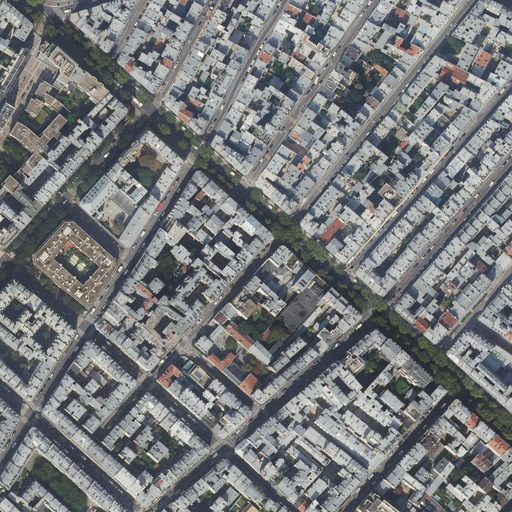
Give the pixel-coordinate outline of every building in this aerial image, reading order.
[(8,3),(5,0),(2,0),(0,3),(0,19),(2,20),(11,5),(8,3)] [(117,0),(116,0),(110,2),(105,12),(109,15),(110,12),(116,15),(123,9),(122,8),(122,7),(122,6),(123,6),(123,5),(124,5),(122,0),(117,0)] [(122,0),(124,5),(125,6),(127,5),(128,5),(128,6),(128,7),(128,8),(128,9),(133,12),(135,8),(139,0),(122,0)] [(154,0),(153,2),(165,8),(166,9),(167,7),(164,5),(167,0),(169,0),(171,1),(170,2),(175,5),(171,12),(174,14),(178,6),(180,3),(175,0),(154,0)] [(223,0),(222,2),(218,9),(226,13),(233,0),(232,0),(223,0)] [(254,13),(259,2),(254,0),(251,0),(248,5),(250,7),(249,9),(247,8),(246,10),(266,21),(270,15),(273,9),(263,4),(257,15),(254,13)] [(254,0),(259,2),(263,4),(273,9),(276,2),(277,0),(264,0),(264,1),(261,0),(254,0)] [(307,2),(308,1),(305,0),(292,0),(290,4),(303,11),(304,8),(303,8),(304,6),(303,5),(305,1),(307,2)] [(305,0),(308,1),(308,2),(309,0),(317,0),(315,5),(322,9),(325,4),(326,3),(327,0),(305,0)] [(338,5),(333,2),(327,0),(326,3),(328,4),(327,7),(326,7),(324,11),(325,11),(322,17),(319,15),(318,18),(328,24),(338,5)] [(361,9),(363,6),(350,0),(347,7),(344,6),(343,8),(345,9),(357,15),(361,9)] [(393,5),(390,3),(383,0),(382,0),(380,4),(376,10),(387,16),(401,23),(406,26),(407,24),(412,15),(412,14),(406,11),(396,6),(393,5)] [(420,0),(422,0),(421,0),(411,0),(406,11),(412,14),(413,12),(415,13),(419,6),(416,5),(419,0),(420,0)] [(428,0),(421,0),(422,0),(421,2),(424,3),(423,5),(424,6),(449,19),(454,14),(458,8),(449,4),(441,0),(440,0),(440,1),(443,3),(440,8),(428,2),(428,0)] [(451,0),(449,4),(458,8),(463,2),(464,0),(451,0)] [(488,9),(492,0),(480,0),(477,5),(469,14),(482,21),(484,16),(482,15),(485,8),(488,9)] [(498,2),(494,0),(492,0),(488,9),(487,10),(499,16),(504,5),(498,2)] [(151,5),(149,8),(161,15),(164,16),(164,15),(163,12),(161,11),(162,9),(164,10),(165,8),(153,2),(151,5)] [(203,12),(205,7),(196,2),(194,5),(193,4),(190,8),(192,9),(201,14),(203,12)] [(186,6),(180,3),(178,6),(180,8),(176,15),(180,17),(186,6)] [(247,8),(242,5),(241,4),(238,9),(234,7),(232,11),(236,13),(233,17),(234,18),(239,21),(241,18),(243,15),(240,14),(241,12),(244,13),(246,10),(247,8)] [(302,13),(303,11),(290,4),(287,9),(285,12),(298,19),(301,14),(302,15),(302,13)] [(18,27),(24,17),(11,5),(2,20),(0,23),(0,49),(3,52),(7,46),(13,35),(17,28),(18,27)] [(95,7),(88,9),(90,16),(91,18),(93,20),(95,22),(98,24),(105,12),(102,5),(95,7)] [(511,8),(509,7),(504,5),(499,16),(497,20),(494,27),(499,29),(501,24),(506,26),(511,14),(511,8)] [(419,6),(415,13),(414,15),(418,18),(419,18),(423,12),(433,17),(430,21),(428,20),(427,22),(441,29),(445,24),(449,19),(424,6),(423,8),(419,6)] [(128,9),(126,8),(125,7),(125,8),(123,9),(116,15),(114,17),(126,24),(129,18),(133,12),(128,9)] [(158,21),(161,15),(149,8),(147,12),(145,16),(158,23),(161,25),(166,27),(170,20),(165,17),(164,19),(163,19),(162,21),(161,23),(158,21)] [(90,16),(88,9),(84,11),(72,14),(71,21),(81,29),(88,21),(87,17),(90,16)] [(198,20),(201,14),(192,9),(186,20),(187,21),(195,25),(198,20)] [(229,15),(226,13),(218,9),(215,14),(212,20),(218,23),(221,25),(223,26),(224,23),(225,23),(228,18),(227,18),(229,15)] [(348,28),(357,15),(345,9),(341,18),(339,17),(334,27),(345,32),(348,28)] [(266,21),(246,10),(244,13),(243,15),(241,18),(244,19),(245,16),(248,16),(255,19),(253,23),(252,23),(253,24),(262,29),(263,26),(266,21)] [(382,23),(387,16),(376,10),(371,17),(368,21),(381,28),(386,30),(395,35),(396,35),(397,32),(402,35),(405,28),(406,26),(401,23),(398,30),(386,24),(385,25),(382,23)] [(171,19),(174,14),(171,12),(169,11),(165,17),(170,20),(171,19)] [(108,27),(114,17),(109,15),(105,12),(98,24),(90,37),(91,39),(94,40),(97,44),(105,31),(108,27)] [(295,25),(298,19),(285,12),(283,16),(281,20),(297,28),(298,26),(295,25)] [(316,20),(317,18),(307,13),(303,22),(304,22),(309,25),(313,27),(314,25),(312,24),(313,21),(314,22),(315,21),(313,20),(314,19),(316,20)] [(176,15),(174,14),(171,19),(179,24),(180,26),(177,31),(175,32),(166,27),(163,32),(171,36),(173,38),(175,34),(179,36),(177,39),(185,44),(190,35),(195,25),(187,21),(185,24),(182,22),(183,21),(184,21),(185,20),(180,17),(176,15)] [(486,23),(482,21),(469,14),(467,18),(461,25),(477,33),(480,35),(486,23)] [(485,14),(484,16),(482,21),(486,23),(494,27),(497,20),(485,14)] [(414,15),(412,15),(407,24),(410,25),(409,27),(412,29),(418,18),(414,15)] [(157,26),(158,23),(145,16),(141,22),(138,28),(149,34),(154,36),(154,35),(151,33),(152,32),(149,31),(150,30),(151,31),(152,29),(151,28),(152,26),(154,27),(155,27),(156,27),(156,26),(157,26)] [(29,21),(24,17),(18,27),(20,28),(19,29),(17,28),(13,35),(23,42),(30,30),(33,25),(33,24),(29,21)] [(123,29),(126,24),(114,17),(108,27),(120,34),(123,29)] [(92,21),(93,20),(91,18),(88,21),(81,29),(85,33),(90,37),(98,24),(95,22),(94,25),(93,24),(94,22),(92,21)] [(235,28),(239,21),(234,18),(228,29),(231,30),(233,32),(235,28)] [(246,20),(244,19),(241,18),(239,21),(235,28),(237,30),(240,31),(246,20)] [(318,18),(317,18),(316,20),(314,25),(313,27),(316,28),(317,26),(323,29),(325,25),(327,26),(329,24),(328,24),(318,18)] [(217,26),(218,23),(212,20),(209,25),(206,31),(214,35),(216,36),(219,30),(225,34),(222,40),(227,43),(229,39),(230,37),(233,32),(231,30),(230,33),(225,30),(226,28),(225,27),(223,26),(221,25),(220,27),(217,26)] [(299,29),(297,28),(281,20),(278,25),(275,30),(286,36),(290,39),(292,36),(288,34),(287,32),(286,32),(288,29),(297,34),(293,40),(294,41),(301,45),(302,43),(300,42),(305,32),(299,29)] [(378,32),(381,28),(368,21),(363,29),(356,38),(368,44),(369,45),(373,40),(372,39),(377,31),(378,32)] [(438,33),(441,29),(427,22),(424,21),(418,32),(424,35),(426,34),(428,35),(427,37),(433,40),(438,33)] [(305,32),(309,25),(304,22),(301,27),(300,27),(299,29),(305,32)] [(259,35),(262,29),(253,24),(248,34),(244,32),(243,33),(244,33),(245,34),(256,40),(259,35)] [(163,32),(166,27),(161,25),(154,35),(154,36),(159,39),(163,32)] [(316,28),(313,27),(309,25),(305,32),(308,33),(308,34),(312,37),(313,34),(315,34),(316,34),(316,33),(316,32),(315,31),(316,28)] [(476,35),(477,33),(461,25),(458,28),(453,35),(469,43),(472,45),(475,38),(477,39),(478,36),(476,35)] [(341,38),(345,32),(334,27),(333,26),(328,35),(339,41),(341,38)] [(120,34),(108,27),(105,31),(109,34),(107,38),(115,43),(117,39),(120,34)] [(415,31),(412,29),(409,27),(407,29),(405,28),(402,35),(400,38),(406,41),(411,31),(414,33),(415,31)] [(499,29),(494,27),(488,38),(494,41),(499,29)] [(143,44),(149,34),(138,28),(133,37),(128,45),(137,50),(144,54),(149,57),(151,53),(153,50),(144,46),(142,49),(139,47),(141,43),(143,44)] [(511,35),(508,34),(499,29),(494,41),(506,47),(511,50),(511,35)] [(243,33),(240,31),(237,30),(233,38),(230,37),(229,39),(234,42),(239,45),(250,51),(253,45),(256,40),(245,34),(244,36),(246,38),(244,40),(240,41),(244,33),(243,33)] [(279,50),(286,36),(275,30),(272,37),(268,44),(278,49),(279,50)] [(389,43),(395,35),(386,30),(374,47),(382,52),(384,49),(387,46),(389,43)] [(101,47),(107,38),(109,34),(105,31),(97,44),(101,47)] [(213,37),(214,35),(206,31),(204,34),(201,40),(212,47),(217,39),(213,37)] [(169,39),(171,36),(163,32),(159,39),(165,42),(167,38),(169,39)] [(423,37),(424,35),(418,32),(411,43),(424,50),(427,47),(433,40),(427,37),(425,39),(423,37)] [(310,40),(312,37),(308,34),(303,42),(305,44),(313,49),(318,53),(327,59),(328,57),(331,53),(332,51),(327,48),(324,52),(322,51),(325,46),(320,43),(318,46),(310,40)] [(335,48),(339,41),(328,35),(324,40),(323,39),(320,43),(325,46),(327,48),(332,51),(335,48)] [(400,38),(396,35),(395,35),(389,43),(418,58),(421,54),(424,50),(411,43),(406,41),(400,38)] [(114,45),(115,43),(107,38),(101,47),(105,50),(107,53),(110,52),(114,45)] [(183,46),(185,44),(177,39),(174,38),(171,43),(170,43),(169,45),(180,51),(183,46)] [(222,52),(227,43),(222,40),(219,38),(217,41),(218,42),(221,44),(218,50),(222,52)] [(362,53),(368,44),(356,38),(353,42),(351,45),(362,53)] [(488,53),(494,41),(488,38),(482,50),(484,51),(488,53)] [(165,42),(159,39),(153,50),(155,51),(159,53),(165,42)] [(227,55),(234,42),(229,39),(227,43),(222,52),(227,55)] [(213,47),(212,47),(201,40),(198,45),(196,48),(206,54),(207,54),(210,48),(211,48),(212,48),(213,47)] [(76,64),(76,63),(52,42),(50,44),(50,45),(46,41),(45,42),(43,45),(42,45),(40,45),(40,47),(41,49),(39,51),(41,52),(37,58),(57,71),(49,84),(53,86),(60,91),(77,64),(76,64)] [(506,47),(494,41),(488,53),(493,55),(500,59),(506,47)] [(177,57),(180,51),(169,45),(166,43),(165,45),(168,47),(163,56),(167,58),(174,62),(177,57)] [(418,58),(389,43),(387,46),(390,47),(387,51),(384,49),(382,52),(384,53),(390,56),(393,51),(404,56),(402,59),(399,58),(398,60),(396,59),(395,60),(399,63),(396,67),(405,74),(409,69),(418,58)] [(482,50),(472,45),(469,43),(461,60),(457,67),(468,72),(478,50),(481,51),(482,50)] [(273,56),(278,49),(268,44),(265,48),(264,51),(273,56)] [(308,57),(313,49),(305,44),(301,50),(299,48),(298,50),(307,56),(308,57)] [(126,69),(137,50),(128,45),(127,47),(119,61),(119,62),(119,63),(122,66),(126,69)] [(244,61),(250,51),(239,45),(233,55),(232,54),(230,57),(233,59),(242,64),(244,61)] [(365,55),(362,53),(351,45),(349,49),(345,54),(355,61),(370,71),(373,67),(376,63),(373,61),(365,55)] [(0,68),(4,71),(0,78),(0,98),(4,92),(7,94),(30,56),(27,54),(30,50),(26,47),(24,49),(22,47),(19,53),(7,46),(3,52),(12,57),(6,68),(1,65),(1,64),(0,63),(0,68)] [(384,53),(382,52),(374,47),(371,46),(365,55),(373,61),(376,57),(379,59),(384,53)] [(201,62),(206,54),(196,48),(191,57),(186,66),(183,71),(193,77),(194,77),(203,63),(201,62)] [(287,48),(285,53),(291,56),(293,57),(296,53),(287,48)] [(227,55),(222,52),(218,50),(215,49),(211,56),(217,60),(223,63),(227,55)] [(132,74),(144,54),(137,50),(126,69),(127,71),(132,74)] [(298,50),(296,53),(293,57),(294,58),(302,63),(307,56),(298,50)] [(161,55),(159,53),(155,51),(154,53),(151,53),(149,57),(155,60),(170,69),(172,66),(174,62),(167,58),(164,62),(161,61),(158,59),(161,55)] [(276,58),(273,56),(264,51),(261,56),(260,59),(272,65),(273,66),(274,64),(273,63),(276,58)] [(493,55),(488,53),(484,51),(477,65),(486,69),(493,55)] [(287,64),(291,56),(285,53),(283,52),(279,60),(287,64)] [(438,52),(436,56),(446,61),(448,57),(438,52)] [(324,63),(327,59),(318,53),(313,60),(322,67),(324,63)] [(141,83),(152,64),(155,60),(149,57),(144,54),(132,74),(136,78),(141,83)] [(349,68),(355,61),(345,54),(342,59),(340,62),(348,68),(349,68)] [(215,64),(217,60),(211,56),(209,56),(202,69),(205,71),(200,79),(198,78),(197,79),(200,80),(204,83),(210,73),(208,72),(210,67),(212,63),(215,64)] [(429,64),(422,72),(439,81),(441,82),(450,87),(456,90),(461,93),(471,74),(470,73),(468,72),(457,67),(446,61),(436,56),(429,64)] [(304,65),(302,63),(294,58),(289,65),(299,72),(311,80),(314,76),(316,73),(304,65)] [(309,58),(304,65),(316,73),(317,74),(320,69),(322,67),(313,60),(309,58)] [(240,68),(242,64),(233,59),(232,62),(228,60),(227,62),(227,64),(226,64),(227,65),(228,66),(238,71),(240,68)] [(268,72),(272,65),(260,59),(257,63),(256,65),(268,72)] [(155,60),(152,64),(155,65),(156,64),(160,66),(158,69),(157,69),(155,73),(156,73),(155,76),(164,81),(167,75),(170,69),(155,60)] [(226,64),(223,63),(217,60),(215,64),(214,67),(235,78),(237,75),(238,71),(228,66),(227,68),(226,68),(227,65),(226,64)] [(502,60),(495,74),(507,81),(511,75),(511,65),(508,63),(502,60)] [(347,70),(348,68),(340,62),(337,66),(335,70),(343,75),(344,73),(347,75),(347,76),(346,77),(352,82),(357,74),(351,70),(350,72),(349,72),(347,70)] [(60,91),(55,99),(63,105),(68,97),(85,71),(80,66),(76,63),(76,64),(77,64),(60,91)] [(389,73),(376,63),(373,67),(386,77),(385,78),(384,79),(382,81),(393,89),(395,87),(397,83),(399,81),(389,73)] [(154,67),(155,65),(152,64),(141,83),(145,86),(148,88),(152,81),(153,79),(155,76),(156,73),(155,73),(157,69),(154,67)] [(481,79),(486,69),(477,65),(475,64),(470,73),(471,74),(481,79)] [(268,72),(256,65),(254,69),(251,74),(260,79),(262,77),(265,78),(268,72)] [(389,72),(389,73),(399,81),(403,77),(405,74),(396,67),(395,65),(393,67),(395,68),(391,73),(389,72)] [(210,73),(216,76),(221,79),(230,84),(231,82),(232,83),(233,81),(235,78),(214,67),(213,69),(211,72),(210,73)] [(346,77),(343,75),(335,70),(333,72),(330,76),(347,89),(352,82),(346,77)] [(85,71),(68,97),(78,105),(88,95),(99,83),(92,78),(88,74),(85,71)] [(189,84),(193,77),(183,71),(178,80),(174,87),(183,92),(188,84),(189,84)] [(312,81),(311,80),(299,72),(295,77),(292,75),(291,77),(298,82),(307,88),(309,86),(312,81)] [(438,83),(439,81),(422,72),(420,76),(414,83),(423,90),(432,79),(434,81),(438,83)] [(204,83),(202,87),(208,90),(216,76),(210,73),(204,83)] [(503,86),(507,81),(495,74),(492,73),(488,82),(490,83),(491,84),(500,88),(503,86)] [(255,88),(260,79),(251,74),(246,83),(244,88),(262,98),(265,92),(268,87),(270,84),(264,81),(263,84),(265,85),(264,88),(265,89),(264,92),(258,89),(257,89),(255,88)] [(479,98),(481,99),(480,102),(486,105),(493,97),(500,88),(491,84),(489,87),(487,86),(488,84),(489,85),(490,83),(488,82),(481,79),(471,74),(461,93),(462,93),(470,97),(474,99),(478,101),(479,98)] [(164,81),(155,76),(153,79),(154,79),(153,81),(152,82),(152,81),(148,88),(153,93),(154,94),(157,93),(162,84),(164,81)] [(275,76),(270,84),(272,86),(275,87),(280,80),(280,79),(275,76)] [(328,79),(324,85),(334,92),(337,86),(345,92),(341,97),(347,101),(354,93),(347,89),(330,76),(328,79)] [(217,85),(213,93),(223,98),(227,92),(231,85),(230,84),(221,79),(219,81),(218,81),(216,84),(217,85)] [(63,105),(55,99),(47,94),(53,86),(49,84),(42,80),(41,83),(34,93),(37,95),(35,98),(32,97),(24,109),(30,113),(31,111),(36,115),(44,102),(50,105),(57,112),(63,106),(63,105)] [(202,87),(204,83),(200,80),(198,83),(201,85),(200,87),(196,85),(195,87),(194,87),(190,96),(196,99),(198,95),(200,91),(202,87)] [(285,83),(280,80),(275,87),(280,91),(285,83)] [(378,84),(376,87),(388,96),(389,93),(393,89),(382,81),(379,85),(378,84)] [(304,93),(307,88),(298,82),(296,85),(295,84),(292,89),(302,96),(304,93)] [(448,89),(450,87),(441,82),(430,96),(437,101),(443,95),(443,94),(444,94),(445,94),(445,93),(448,94),(446,96),(455,101),(456,98),(459,99),(462,93),(461,93),(456,90),(455,92),(448,89)] [(89,94),(98,102),(99,102),(108,92),(99,83),(88,95),(89,94)] [(408,108),(423,90),(414,83),(409,89),(403,96),(399,101),(408,108)] [(331,97),(334,92),(324,85),(321,89),(318,93),(328,99),(332,102),(334,99),(331,97)] [(280,91),(275,87),(272,86),(270,89),(268,87),(265,92),(268,93),(264,99),(267,100),(269,102),(275,94),(284,100),(285,99),(287,100),(283,106),(281,105),(280,107),(278,106),(277,108),(288,115),(292,109),(297,103),(287,96),(283,93),(281,91),(280,91)] [(190,96),(183,92),(174,87),(173,90),(170,94),(178,99),(182,101),(186,103),(190,96)] [(205,94),(208,90),(202,87),(200,91),(202,92),(200,96),(198,95),(196,99),(201,102),(204,97),(207,99),(208,96),(205,94)] [(384,100),(388,96),(376,87),(370,94),(373,96),(382,103),(384,100)] [(264,99),(262,98),(244,88),(240,94),(236,101),(247,107),(254,97),(255,98),(254,101),(257,103),(253,110),(255,111),(259,113),(261,110),(262,108),(264,105),(267,100),(264,99)] [(300,98),(302,96),(292,89),(287,96),(297,103),(300,98)] [(108,92),(99,102),(103,105),(103,106),(112,95),(108,92)] [(220,104),(223,98),(213,93),(209,99),(208,99),(207,101),(208,102),(206,105),(217,111),(220,104)] [(323,107),(328,99),(318,93),(316,97),(313,101),(323,107)] [(467,102),(470,97),(462,93),(459,99),(461,100),(460,103),(461,104),(467,107),(469,103),(467,102)] [(177,101),(178,99),(170,94),(168,98),(166,102),(167,105),(175,113),(179,116),(186,103),(182,101),(181,103),(179,102),(177,102),(177,101)] [(459,103),(455,101),(446,96),(444,95),(445,98),(445,103),(450,105),(448,107),(453,109),(455,111),(459,103)] [(511,95),(505,102),(498,109),(511,116),(511,95)] [(202,102),(201,102),(196,99),(190,96),(186,103),(179,116),(184,121),(189,125),(194,115),(196,113),(196,111),(198,110),(202,102)] [(379,107),(382,103),(373,96),(371,98),(369,97),(367,100),(368,101),(367,103),(376,110),(379,107)] [(433,106),(437,101),(430,96),(416,114),(419,117),(422,119),(433,106)] [(110,110),(112,108),(118,101),(114,97),(107,105),(109,107),(107,109),(109,111),(110,110)] [(128,105),(120,99),(118,101),(126,108),(128,105)] [(480,102),(478,101),(474,99),(472,105),(471,104),(470,105),(471,106),(470,108),(479,113),(482,109),(486,105),(480,102)] [(0,100),(0,203),(2,201),(9,192),(17,183),(43,158),(34,153),(11,175),(14,178),(13,179),(7,173),(1,179),(3,181),(0,183),(0,184),(2,186),(0,188),(0,135),(16,106),(0,100)] [(273,104),(269,102),(267,100),(264,105),(266,106),(263,112),(261,110),(259,113),(258,115),(262,118),(263,119),(267,113),(268,114),(269,114),(271,112),(270,110),(269,110),(273,104)] [(118,101),(112,108),(115,110),(112,113),(110,110),(109,111),(105,116),(115,125),(121,118),(127,112),(126,108),(118,101)] [(243,114),(247,107),(236,101),(234,105),(233,108),(243,114)] [(328,111),(323,107),(313,101),(311,104),(308,108),(318,114),(324,118),(332,124),(337,117),(328,111)] [(397,104),(394,108),(414,123),(419,117),(416,114),(408,108),(399,101),(397,104)] [(448,107),(437,101),(433,106),(435,108),(443,115),(447,110),(449,112),(450,112),(451,112),(453,109),(448,107)] [(92,117),(103,105),(99,102),(98,102),(81,121),(91,130),(96,125),(88,117),(89,115),(92,117)] [(203,103),(202,102),(198,110),(201,111),(202,111),(204,106),(204,107),(205,106),(207,107),(203,114),(201,113),(200,115),(199,116),(200,116),(210,122),(214,116),(217,111),(206,105),(205,104),(203,103)] [(333,103),(328,111),(337,117),(340,114),(337,112),(340,108),(333,103)] [(353,106),(357,109),(369,119),(372,115),(376,110),(367,103),(363,108),(361,107),(360,108),(355,104),(353,106)] [(470,108),(467,107),(461,104),(461,106),(463,107),(462,109),(464,110),(462,114),(473,120),(475,117),(479,113),(470,108)] [(283,123),(288,115),(277,108),(274,105),(273,108),(277,111),(279,109),(280,110),(270,124),(278,129),(283,123)] [(105,116),(109,111),(107,109),(105,107),(97,115),(102,119),(105,116)] [(237,125),(243,114),(233,108),(229,114),(226,120),(237,128),(240,129),(241,127),(239,127),(239,126),(238,125),(237,125)] [(314,120),(318,114),(308,108),(306,111),(303,115),(325,130),(327,131),(332,124),(324,118),(321,123),(316,119),(314,120)] [(391,112),(388,115),(398,124),(402,119),(404,121),(401,125),(410,132),(412,130),(416,125),(414,123),(394,108),(391,112)] [(432,127),(443,115),(435,108),(425,120),(432,127)] [(366,123),(369,119),(357,109),(355,111),(358,114),(354,119),(363,126),(366,123)] [(511,121),(511,120),(511,116),(498,109),(495,114),(490,119),(500,124),(508,128),(509,125),(510,124),(504,121),(505,118),(511,121)] [(343,110),(340,114),(337,117),(341,120),(342,118),(343,116),(347,119),(346,121),(349,123),(348,125),(358,133),(361,128),(363,126),(354,119),(343,110)] [(258,115),(259,113),(255,111),(251,118),(255,120),(258,115)] [(63,135),(58,130),(66,120),(59,113),(38,137),(28,128),(17,121),(9,134),(20,140),(34,153),(43,158),(51,149),(45,143),(53,135),(59,140),(63,135)] [(468,126),(473,120),(462,114),(461,114),(453,123),(462,132),(468,126)] [(198,117),(194,115),(189,125),(192,128),(200,135),(204,134),(207,128),(210,122),(200,116),(199,119),(197,118),(198,117)] [(259,124),(262,118),(258,115),(255,120),(253,123),(272,137),(273,137),(275,135),(278,129),(270,124),(267,122),(266,123),(268,124),(267,126),(267,127),(266,128),(262,125),(259,124)] [(301,119),(297,124),(310,133),(312,131),(308,129),(312,123),(313,124),(312,126),(313,127),(317,130),(316,133),(314,136),(319,139),(325,130),(303,115),(301,119)] [(385,119),(381,124),(390,131),(392,128),(396,131),(397,129),(400,131),(396,136),(403,141),(405,139),(410,133),(398,124),(388,115),(385,119)] [(105,116),(102,119),(96,125),(91,130),(101,140),(102,139),(107,133),(109,131),(115,125),(105,116)] [(253,123),(255,120),(251,118),(249,116),(240,130),(241,130),(245,133),(246,133),(248,131),(253,123)] [(341,120),(337,117),(332,124),(352,140),(354,137),(358,133),(348,125),(346,127),(343,124),(341,126),(338,123),(339,122),(340,122),(341,120)] [(72,132),(71,132),(70,132),(70,131),(69,130),(66,132),(89,153),(96,146),(101,140),(91,130),(81,121),(79,118),(76,121),(80,124),(79,125),(78,124),(72,130),(72,131),(73,131),(72,132)] [(496,132),(500,124),(490,119),(486,124),(484,126),(496,132)] [(236,130),(237,128),(226,120),(222,127),(218,134),(226,139),(227,139),(229,136),(229,135),(231,131),(232,131),(233,129),(235,131),(236,130)] [(432,127),(425,120),(414,132),(424,141),(434,129),(432,127)] [(272,137),(253,123),(248,131),(256,137),(257,138),(259,139),(267,144),(270,139),(272,137)] [(457,138),(462,132),(453,123),(452,123),(442,135),(452,144),(457,138)] [(314,136),(310,133),(297,124),(293,130),(289,136),(310,150),(313,147),(319,139),(314,136)] [(352,140),(332,124),(327,131),(328,133),(337,140),(346,147),(348,145),(349,144),(350,143),(352,140)] [(392,132),(390,131),(381,124),(378,128),(374,133),(382,140),(388,145),(392,139),(389,137),(391,135),(390,134),(392,132)] [(497,133),(496,132),(484,126),(480,130),(476,134),(487,144),(490,140),(489,140),(489,141),(488,140),(487,141),(486,140),(491,135),(494,137),(495,135),(497,133)] [(168,165),(166,167),(176,174),(180,168),(184,162),(183,159),(165,142),(149,128),(145,128),(125,151),(115,162),(121,168),(128,160),(129,161),(128,161),(130,163),(131,163),(131,162),(132,162),(132,161),(133,161),(133,160),(134,159),(133,158),(131,156),(131,155),(131,156),(141,145),(142,145),(142,144),(143,144),(143,145),(145,146),(146,145),(148,146),(149,145),(166,161),(165,163),(168,165)] [(242,134),(236,130),(235,131),(232,136),(229,141),(237,145),(241,139),(245,133),(241,130),(242,134)] [(414,132),(412,130),(410,132),(410,133),(405,139),(411,144),(413,146),(418,141),(423,145),(425,142),(424,141),(414,132)] [(505,133),(502,136),(500,138),(511,147),(511,130),(508,135),(505,133)] [(256,137),(248,131),(246,133),(245,133),(241,139),(250,146),(256,137)] [(72,154),(70,153),(67,156),(78,166),(85,157),(89,153),(66,132),(63,135),(59,140),(55,145),(62,151),(70,142),(77,148),(75,150),(74,149),(72,151),(73,153),(72,154)] [(346,147),(337,140),(328,133),(321,141),(326,145),(327,146),(333,140),(335,142),(335,141),(337,143),(337,144),(335,143),(335,144),(334,143),(333,144),(334,145),(333,146),(334,147),(333,148),(331,147),(330,148),(339,156),(343,151),(346,147)] [(382,140),(374,133),(371,136),(368,140),(377,147),(382,140)] [(224,141),(226,139),(218,134),(215,139),(212,144),(213,146),(217,150),(221,154),(226,145),(229,141),(228,140),(225,144),(225,143),(225,142),(225,141),(224,141)] [(490,147),(487,144),(476,134),(470,141),(465,148),(473,155),(479,160),(487,151),(490,147)] [(446,150),(452,144),(442,135),(431,147),(441,156),(446,150)] [(287,139),(283,145),(304,159),(307,155),(310,150),(289,136),(287,139)] [(253,145),(257,138),(256,137),(250,146),(251,146),(237,168),(241,171),(245,175),(247,174),(250,170),(254,165),(246,160),(246,158),(253,147),(254,145),(253,145)] [(491,140),(490,140),(487,144),(490,147),(495,152),(498,150),(500,152),(498,154),(503,159),(506,156),(511,149),(511,147),(500,138),(496,143),(497,144),(497,145),(496,146),(491,140)] [(241,139),(237,145),(235,147),(228,159),(228,160),(232,163),(234,165),(237,168),(251,146),(250,146),(241,139)] [(268,145),(267,144),(259,139),(258,140),(257,140),(256,142),(257,143),(255,146),(256,147),(263,152),(266,147),(268,145)] [(321,141),(319,139),(313,147),(319,153),(326,145),(321,141)] [(411,144),(405,139),(403,141),(398,146),(401,148),(404,151),(411,144)] [(389,157),(377,147),(368,140),(363,146),(361,148),(370,156),(371,157),(375,152),(377,153),(377,154),(379,156),(379,155),(381,157),(377,161),(382,165),(384,163),(389,157)] [(425,142),(423,145),(424,146),(419,151),(425,156),(428,153),(431,155),(428,159),(434,164),(438,160),(441,156),(431,147),(425,142)] [(53,161),(62,151),(55,145),(51,149),(43,158),(66,179),(69,175),(72,173),(78,166),(67,156),(64,159),(66,160),(62,165),(60,167),(53,161)] [(232,149),(226,145),(221,154),(223,155),(228,159),(235,147),(234,146),(233,147),(232,149)] [(279,150),(277,153),(286,160),(290,154),(293,157),(289,162),(297,167),(301,163),(303,160),(304,159),(283,145),(279,150)] [(401,148),(398,146),(392,154),(394,155),(401,148)] [(254,147),(253,147),(246,158),(246,160),(254,165),(258,159),(263,152),(256,147),(255,148),(254,147)] [(319,153),(313,147),(310,150),(307,155),(312,159),(313,160),(318,154),(320,155),(320,156),(320,158),(322,159),(318,164),(327,171),(329,169),(333,164),(325,157),(319,153)] [(495,152),(490,147),(487,151),(489,152),(481,162),(483,164),(492,172),(497,167),(503,159),(498,154),(495,152)] [(336,160),(339,156),(330,148),(329,148),(327,150),(326,149),(323,152),(326,155),(325,157),(333,164),(336,160)] [(364,163),(370,156),(361,148),(357,153),(355,156),(364,163)] [(466,164),(473,155),(465,148),(461,152),(457,156),(466,164)] [(404,151),(398,159),(407,167),(413,159),(404,151)] [(289,162),(286,160),(277,153),(272,160),(267,168),(279,177),(280,175),(278,174),(286,162),(291,165),(282,179),(287,182),(291,176),(293,174),(297,167),(289,162)] [(312,159),(307,155),(304,159),(303,160),(305,161),(303,164),(301,163),(297,167),(303,171),(303,172),(306,167),(307,168),(310,164),(309,163),(312,159)] [(358,171),(364,163),(355,156),(350,162),(344,169),(352,176),(353,177),(355,174),(358,176),(360,173),(358,171)] [(458,172),(466,164),(457,156),(454,160),(450,165),(458,172)] [(431,168),(434,164),(428,159),(426,157),(420,165),(427,172),(431,168)] [(66,179),(43,158),(17,183),(22,187),(25,190),(44,169),(50,175),(34,194),(29,189),(27,191),(34,198),(42,205),(55,192),(66,179)] [(410,169),(407,167),(398,159),(398,158),(389,168),(402,179),(413,188),(415,185),(421,179),(410,169)] [(376,172),(382,165),(377,161),(376,161),(370,168),(372,169),(376,172)] [(130,176),(121,168),(115,162),(110,168),(103,175),(112,183),(117,177),(125,184),(120,189),(126,195),(127,193),(125,192),(133,184),(134,185),(135,185),(137,182),(131,177),(130,179),(128,177),(130,176)] [(388,167),(384,163),(382,165),(376,172),(380,176),(388,167)] [(320,180),(327,171),(318,164),(317,164),(316,164),(314,167),(315,167),(311,172),(309,170),(306,174),(317,183),(320,180)] [(412,166),(410,169),(421,179),(424,175),(427,172),(420,165),(418,164),(414,168),(412,166)] [(475,167),(474,167),(472,170),(485,181),(488,177),(492,172),(483,164),(480,168),(481,169),(480,171),(475,167)] [(447,168),(444,171),(453,178),(458,172),(450,165),(447,168)] [(463,177),(471,169),(468,166),(460,174),(463,177)] [(168,187),(176,174),(166,167),(154,185),(151,182),(144,189),(158,202),(168,187)] [(298,178),(303,171),(297,167),(293,174),(295,175),(294,177),(291,176),(287,182),(291,186),(296,180),(297,181),(299,179),(298,178)] [(282,179),(279,177),(267,168),(263,174),(256,183),(257,185),(263,191),(271,198),(277,190),(284,195),(285,194),(289,198),(291,197),(287,194),(288,192),(287,191),(286,192),(285,191),(284,192),(277,186),(275,188),(266,179),(268,176),(289,191),(292,187),(291,186),(287,182),(282,179)] [(352,176),(344,169),(342,172),(340,175),(338,177),(346,184),(354,190),(358,193),(364,186),(360,183),(359,181),(354,187),(352,187),(352,186),(347,182),(348,180),(351,183),(354,180),(353,179),(351,177),(352,176)] [(367,182),(376,172),(372,169),(360,183),(364,186),(365,185),(367,182)] [(479,187),(485,181),(472,170),(471,169),(463,177),(467,180),(477,189),(479,187)] [(454,179),(453,178),(444,171),(437,179),(434,183),(444,192),(449,186),(453,189),(455,186),(460,191),(457,194),(455,193),(451,198),(452,199),(462,207),(466,202),(472,195),(464,188),(462,186),(460,184),(457,181),(454,179)] [(192,178),(188,184),(199,194),(201,192),(197,188),(198,186),(202,190),(210,182),(204,177),(199,172),(195,173),(192,178)] [(394,188),(380,176),(376,172),(367,182),(376,190),(379,192),(383,196),(386,198),(395,207),(399,202),(403,197),(394,188)] [(314,187),(317,183),(306,174),(304,177),(304,178),(305,179),(296,190),(306,198),(314,187)] [(120,189),(112,183),(103,175),(79,202),(80,205),(91,215),(107,196),(126,213),(127,213),(133,217),(118,240),(126,247),(130,247),(145,222),(149,216),(139,207),(135,203),(126,195),(120,189)] [(340,191),(346,184),(338,177),(334,182),(332,185),(340,191)] [(408,193),(413,188),(402,179),(394,188),(403,197),(404,198),(408,193)] [(463,181),(460,184),(462,186),(464,184),(466,186),(464,188),(472,195),(474,193),(477,189),(467,180),(465,183),(463,181)] [(511,193),(511,192),(511,188),(504,181),(497,189),(492,195),(503,205),(511,196),(510,194),(511,193)] [(137,182),(135,185),(137,187),(129,195),(127,193),(126,195),(135,203),(145,192),(146,193),(146,194),(146,195),(148,197),(139,207),(149,216),(154,209),(158,202),(144,189),(137,182)] [(216,188),(210,182),(202,190),(201,192),(199,194),(188,206),(198,214),(219,190),(216,188)] [(376,190),(367,182),(365,185),(367,187),(366,188),(366,189),(367,189),(365,191),(364,190),(363,190),(361,192),(361,193),(359,196),(360,197),(358,199),(362,203),(369,208),(375,214),(377,216),(384,221),(389,215),(396,207),(395,207),(386,198),(380,205),(381,205),(377,209),(375,207),(376,205),(370,199),(369,200),(368,198),(370,196),(371,195),(376,190)] [(21,189),(22,187),(17,183),(9,192),(24,206),(21,210),(31,218),(34,214),(42,205),(34,198),(33,200),(30,197),(31,196),(29,195),(28,196),(21,189)] [(444,192),(434,183),(429,188),(424,194),(434,204),(444,192)] [(199,194),(188,184),(183,191),(179,198),(188,206),(199,194)] [(347,197),(340,191),(332,185),(328,189),(326,192),(336,200),(341,194),(342,195),(341,196),(345,199),(345,198),(346,199),(347,197)] [(206,216),(204,218),(208,222),(228,199),(223,194),(219,190),(198,214),(201,216),(203,214),(206,216)] [(281,207),(289,198),(285,194),(284,195),(277,190),(271,198),(276,202),(281,207)] [(295,196),(289,191),(288,192),(287,194),(291,197),(300,204),(302,202),(306,198),(296,190),(294,193),(296,195),(295,196)] [(355,196),(358,193),(354,190),(348,197),(352,200),(355,196)] [(340,203),(336,200),(326,192),(321,198),(316,205),(328,215),(329,214),(326,212),(335,201),(339,204),(340,203)] [(438,207),(434,204),(424,194),(421,198),(414,206),(424,214),(429,208),(433,212),(438,207)] [(496,213),(503,205),(492,195),(485,203),(480,209),(490,217),(492,214),(494,213),(496,213)] [(358,199),(355,196),(352,200),(354,202),(353,204),(350,202),(347,205),(355,212),(362,203),(358,199)] [(300,204),(291,197),(289,198),(281,207),(285,211),(289,214),(290,215),(291,215),(292,214),(296,209),(300,204)] [(348,197),(347,197),(346,199),(341,204),(345,207),(347,205),(350,202),(352,200),(348,197)] [(201,216),(198,214),(188,206),(179,198),(171,210),(167,216),(193,238),(196,234),(194,233),(203,223),(205,225),(208,222),(204,218),(201,216)] [(234,203),(228,199),(208,222),(205,225),(202,228),(206,232),(208,230),(215,236),(219,231),(224,226),(221,224),(225,219),(228,221),(240,209),(234,203)] [(456,214),(462,207),(452,199),(449,202),(449,201),(444,207),(442,210),(452,219),(456,214)] [(17,213),(2,201),(0,203),(0,212),(12,222),(10,224),(19,231),(27,222),(31,218),(21,210),(17,213)] [(345,208),(345,207),(341,204),(330,216),(335,220),(339,215),(338,214),(338,212),(340,212),(341,213),(345,208)] [(313,209),(310,212),(317,218),(320,221),(322,219),(320,217),(323,213),(327,216),(328,215),(316,205),(313,209)] [(355,212),(347,205),(345,207),(345,208),(347,210),(343,215),(341,213),(339,215),(347,223),(352,218),(360,226),(361,225),(362,226),(355,234),(352,233),(351,235),(349,236),(355,241),(356,239),(358,241),(357,243),(361,247),(369,238),(376,230),(371,226),(369,228),(368,227),(369,225),(357,214),(355,212)] [(425,215),(424,214),(414,206),(409,212),(404,217),(414,227),(415,227),(425,215)] [(442,210),(438,207),(433,212),(437,215),(431,221),(442,230),(445,226),(452,219),(442,210)] [(371,219),(375,214),(369,208),(362,216),(358,212),(357,214),(369,225),(371,226),(376,230),(378,227),(384,221),(377,216),(373,220),(371,219)] [(244,213),(240,209),(228,221),(224,226),(219,231),(222,233),(229,239),(249,217),(244,213)] [(498,224),(490,217),(480,209),(474,215),(468,222),(480,232),(487,223),(486,221),(487,220),(489,227),(495,232),(499,228),(500,227),(500,226),(498,224)] [(511,212),(508,209),(501,216),(499,216),(498,215),(492,214),(490,217),(498,224),(500,222),(502,224),(508,217),(511,212)] [(98,212),(93,218),(97,221),(102,215),(101,214),(103,212),(101,210),(99,212),(98,212)] [(316,220),(317,218),(310,212),(305,218),(302,222),(302,226),(306,229),(310,232),(319,222),(317,220),(316,222),(313,220),(314,218),(316,220)] [(347,223),(339,215),(335,220),(328,227),(326,230),(318,240),(331,251),(336,256),(342,249),(345,246),(348,243),(346,241),(343,244),(340,241),(340,240),(340,239),(338,237),(337,239),(336,238),(338,235),(339,236),(340,236),(339,235),(344,229),(351,235),(352,233),(355,230),(347,223)] [(164,220),(158,230),(183,251),(185,252),(194,259),(196,257),(199,253),(203,249),(205,247),(200,243),(198,241),(193,238),(167,216),(164,220)] [(328,227),(335,220),(330,216),(324,224),(326,226),(328,227)] [(12,239),(19,231),(10,224),(2,217),(0,220),(0,246),(1,247),(5,247),(12,239)] [(253,221),(249,217),(229,239),(229,240),(240,249),(244,245),(238,240),(241,236),(239,235),(243,231),(248,235),(244,239),(245,240),(243,242),(245,244),(251,237),(260,227),(253,221)] [(402,241),(414,227),(404,217),(398,224),(391,231),(402,240),(402,241)] [(511,220),(510,219),(502,228),(500,227),(499,228),(508,237),(511,232),(511,220)] [(72,298),(82,306),(92,305),(93,303),(95,300),(96,298),(100,292),(104,285),(110,276),(111,274),(113,272),(113,271),(116,268),(115,257),(107,251),(101,245),(100,244),(93,238),(92,236),(91,236),(90,235),(84,230),(73,220),(63,220),(58,226),(55,229),(52,232),(48,237),(47,237),(44,241),(42,243),(42,244),(40,246),(37,249),(32,255),(32,260),(32,264),(45,275),(50,279),(50,280),(52,281),(54,283),(63,290),(66,292),(68,295),(72,298)] [(323,224),(320,221),(319,222),(310,232),(311,234),(313,235),(319,228),(318,227),(320,225),(322,226),(323,224)] [(436,237),(442,230),(431,221),(427,226),(425,225),(421,230),(422,231),(421,233),(431,242),(436,237)] [(472,240),(480,232),(468,222),(462,229),(457,236),(466,244),(468,241),(470,240),(472,240)] [(324,224),(323,224),(322,226),(319,228),(313,235),(315,238),(318,240),(326,230),(324,228),(326,226),(324,224)] [(264,230),(260,227),(251,237),(252,238),(255,236),(257,237),(254,240),(262,247),(270,239),(269,235),(264,230)] [(508,237),(499,228),(495,232),(498,233),(494,237),(492,235),(489,238),(494,243),(499,247),(508,237)] [(183,251),(158,230),(150,242),(142,255),(156,264),(159,266),(161,264),(159,264),(163,258),(163,256),(161,254),(164,250),(164,249),(164,250),(163,249),(163,250),(161,249),(165,243),(167,244),(166,245),(166,246),(171,250),(169,252),(184,265),(178,273),(176,276),(176,277),(179,279),(190,267),(196,261),(194,259),(185,252),(183,254),(181,253),(183,251)] [(200,230),(196,234),(193,238),(198,241),(200,239),(202,241),(200,243),(205,247),(212,240),(200,230)] [(379,266),(402,240),(391,231),(380,244),(369,257),(378,265),(379,266)] [(425,250),(431,242),(421,233),(420,232),(408,246),(409,247),(419,256),(425,250)] [(229,240),(229,239),(222,233),(219,237),(217,237),(216,238),(216,239),(214,241),(222,248),(229,240)] [(481,248),(489,239),(486,237),(484,235),(478,243),(475,242),(474,241),(468,241),(466,244),(471,248),(474,251),(476,249),(478,251),(481,248)] [(357,243),(355,241),(349,236),(346,241),(348,243),(345,246),(347,247),(344,251),(342,249),(336,256),(344,263),(347,262),(354,255),(361,247),(357,243)] [(466,244),(457,236),(451,243),(445,250),(454,258),(466,244)] [(494,243),(489,238),(489,239),(481,248),(486,252),(494,243)] [(212,239),(212,240),(205,247),(203,249),(212,257),(217,252),(227,260),(226,261),(226,262),(226,263),(227,263),(227,264),(224,267),(235,276),(239,273),(245,266),(238,261),(236,264),(231,260),(234,257),(222,248),(214,241),(212,239)] [(257,253),(262,247),(254,240),(251,243),(250,242),(249,243),(250,244),(247,247),(246,247),(244,245),(240,249),(241,250),(252,258),(257,253)] [(511,241),(503,251),(511,258),(511,241)] [(296,259),(292,255),(288,252),(283,247),(279,247),(256,272),(252,277),(264,288),(272,295),(288,276),(292,272),(300,262),(296,259)] [(408,269),(419,256),(409,247),(387,272),(388,273),(397,281),(408,269)] [(511,258),(503,251),(499,247),(494,251),(501,257),(496,262),(498,263),(504,269),(508,264),(511,260),(511,258)] [(474,251),(471,248),(459,262),(464,267),(465,265),(468,262),(470,261),(474,255),(476,253),(474,251)] [(486,252),(481,248),(478,251),(476,253),(493,268),(498,263),(496,262),(486,252)] [(203,249),(199,253),(204,258),(201,261),(196,257),(194,259),(196,261),(204,268),(216,278),(219,275),(224,279),(221,282),(226,286),(232,280),(235,276),(224,267),(222,270),(221,270),(220,269),(220,270),(219,270),(218,270),(208,262),(212,257),(203,249)] [(249,261),(252,258),(241,250),(234,258),(238,261),(245,266),(249,261)] [(442,272),(454,258),(445,250),(439,256),(433,263),(442,272)] [(142,289),(148,294),(150,292),(152,294),(153,294),(152,294),(153,295),(154,294),(155,296),(164,286),(156,279),(153,279),(147,286),(141,281),(144,276),(145,277),(152,267),(154,269),(164,277),(167,273),(159,266),(156,264),(142,255),(135,265),(127,279),(133,283),(136,285),(142,289)] [(488,268),(474,255),(470,261),(483,273),(487,276),(491,271),(488,268)] [(375,269),(378,265),(369,257),(363,264),(357,271),(357,272),(357,274),(363,280),(369,285),(379,274),(375,271),(376,270),(375,269)] [(204,268),(196,261),(190,267),(194,270),(192,272),(193,273),(189,278),(187,277),(186,279),(186,278),(183,282),(182,283),(183,285),(181,287),(179,287),(178,288),(178,287),(174,291),(175,292),(174,293),(175,294),(171,299),(169,298),(167,300),(164,297),(157,303),(169,312),(172,308),(184,317),(181,320),(190,326),(204,311),(204,310),(204,309),(204,308),(196,301),(191,305),(192,306),(191,308),(191,307),(190,307),(189,307),(189,308),(183,302),(183,301),(183,300),(185,297),(186,298),(187,298),(197,286),(197,285),(196,284),(199,282),(200,282),(201,282),(201,281),(207,287),(207,288),(207,289),(206,291),(205,290),(201,295),(209,302),(210,303),(211,303),(212,302),(226,286),(221,282),(218,280),(215,283),(201,271),(204,268)] [(483,273),(470,261),(468,262),(470,264),(467,267),(465,265),(464,267),(463,268),(465,269),(462,272),(461,270),(459,273),(466,279),(467,280),(473,273),(479,278),(483,273)] [(303,265),(300,262),(292,272),(296,276),(290,283),(289,282),(277,296),(275,294),(290,278),(288,276),(272,295),(279,301),(307,269),(303,265)] [(464,267),(459,262),(448,275),(447,274),(446,275),(452,280),(459,273),(461,270),(463,268),(464,267)] [(446,275),(442,272),(433,263),(426,271),(420,278),(432,287),(436,282),(437,283),(439,280),(436,277),(437,276),(441,279),(441,278),(445,282),(441,287),(444,290),(446,286),(448,285),(452,280),(446,275)] [(498,263),(493,268),(491,271),(487,276),(493,281),(498,275),(504,269),(498,263)] [(279,301),(286,307),(315,276),(311,272),(307,269),(279,301)] [(382,277),(379,274),(369,285),(375,291),(381,296),(382,296),(383,296),(384,296),(385,296),(385,295),(391,289),(397,281),(388,273),(384,276),(382,277)] [(459,288),(466,279),(459,273),(452,280),(448,285),(450,286),(448,288),(446,286),(444,290),(450,295),(458,287),(459,288)] [(493,281),(487,276),(483,273),(479,278),(474,283),(472,282),(471,282),(470,283),(471,283),(482,294),(486,289),(493,281)] [(330,289),(315,276),(286,307),(285,309),(277,318),(278,319),(277,320),(278,322),(280,320),(289,328),(268,352),(274,357),(285,345),(293,336),(318,307),(316,305),(330,289)] [(242,287),(243,288),(251,296),(260,305),(263,301),(257,296),(256,296),(255,297),(253,295),(258,290),(270,301),(269,302),(267,303),(266,302),(265,302),(261,305),(276,319),(277,318),(275,315),(278,312),(278,311),(279,310),(279,311),(283,307),(285,309),(286,307),(279,301),(272,295),(264,288),(252,277),(246,283),(242,287)] [(45,357),(47,358),(54,363),(65,347),(75,331),(74,328),(49,307),(44,303),(33,316),(35,318),(30,323),(25,319),(31,313),(24,308),(13,321),(2,312),(1,310),(14,296),(22,303),(32,292),(22,285),(14,278),(11,278),(0,289),(0,320),(14,332),(18,327),(24,332),(19,337),(23,340),(39,353),(45,357)] [(440,294),(432,287),(420,278),(414,285),(408,292),(417,300),(422,305),(426,309),(436,299),(440,294)] [(133,283),(127,279),(122,287),(117,294),(123,298),(125,295),(127,297),(126,299),(131,303),(133,304),(135,301),(135,299),(130,296),(132,292),(142,301),(137,309),(144,315),(146,317),(148,315),(150,313),(148,311),(153,304),(155,306),(157,303),(156,302),(153,299),(151,301),(149,299),(151,297),(148,294),(142,289),(136,285),(134,287),(131,285),(133,283)] [(471,283),(464,291),(462,289),(460,291),(462,292),(458,298),(456,296),(453,298),(467,310),(474,302),(482,294),(471,283)] [(511,286),(509,283),(504,289),(501,292),(511,301),(511,286)] [(248,301),(251,296),(243,288),(235,297),(228,305),(236,312),(245,321),(256,309),(248,301)] [(330,289),(316,305),(318,307),(293,336),(295,338),(297,339),(305,346),(306,347),(308,345),(309,344),(306,342),(306,340),(305,339),(303,340),(299,336),(322,311),(319,308),(325,302),(332,308),(332,309),(331,308),(330,309),(310,331),(315,335),(314,336),(315,337),(316,336),(328,322),(334,316),(337,318),(338,317),(340,315),(348,305),(340,298),(337,295),(330,289)] [(453,298),(450,295),(444,290),(440,293),(452,304),(453,302),(455,304),(455,305),(453,308),(451,308),(450,307),(447,309),(449,310),(459,320),(463,315),(467,310),(453,298)] [(37,297),(32,292),(22,303),(21,305),(23,307),(25,303),(26,304),(25,306),(26,308),(28,306),(33,310),(31,313),(33,316),(44,303),(37,297)] [(412,306),(417,300),(408,292),(402,299),(396,306),(396,309),(404,316),(413,324),(417,319),(416,318),(419,314),(421,316),(426,310),(426,309),(422,305),(418,310),(416,308),(413,312),(410,308),(411,307),(412,308),(412,307),(412,306)] [(495,299),(488,306),(495,312),(500,317),(504,321),(509,325),(510,326),(511,324),(511,301),(501,292),(495,299)] [(164,293),(156,302),(157,303),(164,297),(165,295),(164,293)] [(117,294),(115,296),(112,302),(126,315),(128,316),(133,322),(136,324),(138,321),(139,321),(140,321),(142,318),(142,317),(144,315),(137,309),(133,304),(131,303),(126,299),(123,298),(117,294)] [(438,301),(436,299),(426,309),(426,310),(432,315),(440,306),(436,303),(438,301)] [(107,310),(105,312),(119,326),(125,331),(133,322),(128,316),(121,323),(119,322),(126,315),(112,302),(109,307),(107,310)] [(169,312),(157,303),(155,306),(157,307),(152,314),(150,312),(150,313),(148,315),(158,322),(164,314),(168,317),(167,318),(173,321),(174,321),(176,323),(177,324),(176,324),(176,325),(175,325),(175,326),(175,327),(173,327),(173,326),(170,323),(165,328),(178,339),(187,330),(190,326),(181,320),(169,312)] [(225,306),(220,312),(227,319),(229,320),(236,312),(228,305),(227,304),(225,306)] [(353,309),(348,305),(340,315),(342,317),(342,320),(340,321),(349,330),(355,325),(360,320),(360,316),(353,309)] [(495,312),(488,306),(479,317),(479,320),(485,324),(492,328),(498,319),(493,316),(493,315),(495,312)] [(443,337),(449,331),(439,321),(432,315),(426,310),(421,316),(417,319),(413,324),(435,344),(438,343),(443,337)] [(454,325),(459,320),(449,310),(446,313),(445,312),(440,317),(441,319),(439,321),(449,331),(454,325)] [(119,326),(105,312),(101,318),(97,325),(97,328),(102,332),(109,338),(115,331),(109,326),(109,325),(106,322),(106,323),(104,322),(106,320),(117,329),(119,326)] [(223,324),(227,319),(220,312),(216,316),(209,323),(216,329),(209,336),(203,330),(200,333),(203,335),(195,344),(195,345),(205,354),(208,351),(206,349),(211,343),(212,343),(224,330),(227,327),(223,324)] [(148,315),(146,317),(148,319),(143,326),(141,324),(139,327),(167,352),(170,348),(178,339),(165,328),(161,334),(163,336),(164,336),(165,338),(164,338),(163,339),(163,340),(160,340),(159,337),(152,330),(158,322),(148,315)] [(349,330),(340,321),(338,319),(337,318),(334,316),(328,322),(342,336),(345,333),(349,330)] [(500,317),(498,319),(492,328),(498,332),(505,337),(511,327),(510,326),(509,325),(507,327),(502,324),(504,321),(500,317)] [(139,327),(136,324),(133,322),(125,331),(127,333),(130,335),(136,340),(139,343),(140,344),(144,341),(143,339),(144,338),(154,349),(153,350),(151,349),(148,352),(158,361),(164,355),(167,352),(139,327)] [(231,322),(227,327),(224,330),(244,347),(243,348),(244,348),(265,366),(266,366),(267,365),(274,357),(268,352),(267,351),(256,341),(254,343),(231,322)] [(327,349),(330,346),(337,340),(342,336),(328,322),(316,336),(327,349)] [(9,331),(0,323),(0,337),(2,339),(9,331)] [(125,331),(119,326),(117,329),(115,331),(109,338),(114,343),(119,347),(130,335),(127,333),(124,336),(123,335),(124,333),(124,332),(125,331)] [(268,328),(256,341),(267,351),(269,348),(262,342),(272,331),(268,328)] [(464,334),(459,339),(468,347),(471,344),(470,342),(472,342),(472,346),(476,348),(477,347),(484,338),(477,333),(471,329),(467,330),(464,334)] [(346,353),(348,355),(362,367),(366,363),(363,361),(363,359),(364,358),(364,356),(363,355),(368,350),(369,351),(371,351),(373,351),(376,347),(378,349),(387,339),(376,330),(372,330),(359,340),(346,353)] [(18,339),(9,331),(2,339),(14,350),(15,348),(23,340),(19,337),(18,339)] [(125,352),(136,340),(130,335),(119,347),(122,350),(125,352)] [(286,346),(295,338),(293,336),(285,345),(286,346)] [(327,349),(316,336),(315,337),(311,342),(313,344),(315,342),(317,344),(312,348),(308,345),(306,347),(309,350),(318,357),(322,353),(327,349)] [(490,342),(484,338),(477,347),(481,351),(483,349),(484,349),(483,349),(483,350),(478,356),(483,361),(496,346),(490,342)] [(287,361),(305,346),(297,339),(280,354),(282,355),(287,361)] [(380,373),(400,351),(394,346),(387,339),(378,349),(369,360),(371,362),(369,364),(380,373)] [(469,349),(468,347),(459,339),(453,346),(447,352),(448,355),(452,359),(458,364),(464,358),(462,356),(464,354),(463,353),(466,350),(469,352),(470,350),(469,349)] [(39,353),(23,340),(15,348),(28,359),(30,359),(32,355),(36,358),(39,353)] [(135,348),(139,343),(136,340),(125,352),(130,357),(136,362),(147,350),(143,347),(139,351),(138,350),(138,349),(138,348),(137,349),(135,348)] [(79,352),(72,363),(81,371),(90,361),(89,360),(90,360),(90,359),(91,359),(92,360),(91,362),(93,363),(94,362),(102,352),(95,346),(90,341),(86,342),(79,352)] [(511,354),(497,345),(496,346),(483,361),(480,364),(479,365),(470,375),(485,388),(498,400),(511,385),(511,383),(511,373),(509,371),(509,372),(502,380),(494,373),(502,365),(505,368),(504,369),(506,370),(507,368),(505,367),(507,365),(508,367),(511,370),(511,368),(511,354)] [(145,371),(149,371),(158,361),(148,352),(147,350),(136,362),(142,368),(145,371)] [(310,363),(318,357),(309,350),(304,354),(302,351),(299,354),(301,356),(299,358),(297,356),(296,356),(296,357),(306,367),(310,363)] [(473,352),(471,350),(470,350),(469,352),(464,358),(458,364),(465,370),(470,375),(479,365),(478,363),(479,362),(480,364),(483,361),(478,356),(477,358),(475,357),(474,358),(475,359),(474,361),(469,356),(473,352)] [(393,376),(408,359),(405,356),(400,351),(380,373),(375,379),(363,393),(367,396),(371,399),(372,400),(375,396),(372,393),(371,393),(370,394),(369,393),(369,392),(370,391),(378,382),(378,380),(379,380),(380,380),(380,381),(379,382),(379,384),(383,387),(393,376)] [(107,357),(102,352),(94,362),(100,367),(99,368),(100,369),(101,368),(105,372),(113,362),(107,357)] [(43,360),(45,357),(39,353),(36,358),(41,361),(37,366),(36,365),(35,367),(36,368),(32,373),(30,372),(29,373),(43,382),(49,372),(54,363),(47,358),(45,361),(43,360)] [(220,362),(212,354),(207,359),(249,398),(256,390),(258,388),(261,385),(249,374),(247,377),(231,362),(235,358),(230,353),(222,362),(220,362)] [(282,355),(269,367),(267,365),(266,366),(270,370),(273,372),(286,384),(291,380),(298,374),(289,363),(287,361),(282,355)] [(343,360),(338,364),(341,368),(345,372),(360,390),(363,393),(375,379),(362,367),(348,355),(343,360)] [(292,361),(289,363),(298,374),(302,371),(306,367),(296,357),(292,360),(293,361),(295,360),(296,361),(293,363),(292,361)] [(414,386),(416,384),(422,390),(423,389),(424,388),(432,379),(417,366),(408,359),(393,376),(396,380),(401,375),(414,386)] [(205,391),(213,381),(208,377),(190,361),(182,369),(181,370),(188,375),(196,383),(198,385),(197,386),(199,389),(201,387),(205,391)] [(345,372),(343,374),(339,370),(341,368),(338,364),(335,361),(324,371),(316,378),(321,384),(322,385),(324,383),(327,387),(325,389),(328,392),(330,395),(340,407),(343,405),(345,407),(345,408),(343,407),(342,408),(343,409),(345,412),(361,395),(358,392),(360,390),(345,372)] [(27,372),(29,369),(30,367),(28,365),(23,372),(23,371),(22,371),(21,371),(20,373),(19,373),(18,375),(3,362),(0,365),(0,377),(3,381),(13,389),(22,379),(27,372)] [(101,377),(92,369),(89,367),(84,373),(104,391),(106,394),(116,383),(125,373),(119,368),(113,362),(105,372),(102,375),(102,376),(103,376),(104,375),(106,373),(111,377),(111,378),(112,379),(112,378),(115,381),(111,385),(101,376),(101,377)] [(81,371),(72,363),(67,371),(65,375),(86,394),(90,397),(95,402),(104,391),(84,373),(81,371)] [(172,375),(176,379),(180,374),(178,372),(172,366),(171,365),(163,373),(156,381),(159,383),(166,390),(172,383),(168,379),(172,375)] [(181,370),(182,369),(181,369),(178,372),(180,374),(185,378),(188,375),(181,370)] [(269,376),(273,372),(270,370),(260,381),(262,383),(264,382),(265,380),(269,376)] [(43,382),(29,373),(28,372),(27,372),(22,379),(13,389),(20,395),(27,401),(30,401),(36,392),(43,382)] [(281,389),(286,384),(273,372),(269,376),(274,380),(269,384),(265,380),(264,382),(275,394),(281,389)] [(130,377),(125,373),(116,383),(117,384),(118,383),(119,384),(109,396),(118,404),(127,394),(135,386),(135,382),(130,377)] [(191,384),(185,378),(180,374),(176,379),(172,383),(166,390),(172,395),(177,399),(191,384)] [(61,381),(57,387),(67,395),(72,390),(80,396),(75,402),(83,410),(88,404),(96,410),(91,416),(100,425),(105,420),(109,414),(95,402),(90,397),(88,399),(86,397),(87,396),(85,396),(86,394),(65,375),(61,381)] [(321,384),(316,378),(309,385),(298,394),(312,406),(315,403),(313,401),(320,395),(330,406),(325,411),(335,419),(336,420),(337,421),(340,418),(337,415),(336,415),(334,413),(341,407),(340,407),(330,395),(328,397),(325,394),(328,392),(325,389),(324,388),(321,390),(318,386),(321,384)] [(214,379),(213,381),(205,391),(204,391),(207,394),(211,389),(212,390),(212,391),(212,392),(213,392),(214,392),(217,395),(215,397),(213,399),(216,402),(227,391),(220,385),(214,379)] [(422,390),(420,392),(431,402),(434,405),(438,401),(445,394),(445,391),(432,379),(424,388),(428,391),(428,390),(432,393),(430,395),(423,389),(422,390)] [(260,393),(256,390),(249,398),(254,402),(258,406),(262,406),(267,401),(275,394),(264,382),(262,383),(261,384),(265,388),(261,391),(262,392),(260,393)] [(198,385),(196,383),(194,386),(202,394),(204,391),(205,391),(201,387),(199,389),(197,386),(198,385)] [(213,399),(207,394),(204,391),(202,394),(201,395),(202,397),(207,401),(207,403),(205,406),(189,392),(194,386),(191,384),(177,399),(195,416),(200,420),(212,406),(210,404),(212,402),(214,404),(216,402),(213,399)] [(409,405),(415,398),(417,396),(420,392),(422,390),(416,384),(414,386),(400,403),(383,387),(375,396),(372,400),(381,408),(385,411),(396,420),(403,412),(409,405)] [(511,385),(498,400),(502,403),(504,406),(511,397),(511,396),(511,394),(511,385)] [(67,395),(57,387),(54,392),(50,398),(59,406),(60,407),(61,406),(59,404),(62,401),(63,401),(64,401),(66,399),(70,403),(63,410),(66,413),(67,414),(69,415),(72,412),(73,414),(71,417),(72,418),(77,422),(86,412),(85,411),(83,410),(75,402),(72,400),(70,398),(67,395)] [(109,396),(106,394),(104,391),(95,402),(109,414),(114,409),(118,404),(109,396)] [(230,393),(227,391),(216,402),(214,404),(212,406),(224,416),(230,409),(238,401),(233,396),(230,393)] [(420,392),(417,396),(423,401),(422,402),(421,402),(420,402),(419,402),(418,403),(418,404),(417,406),(413,403),(416,399),(415,398),(409,405),(420,416),(425,409),(431,402),(420,392)] [(348,427),(347,429),(353,433),(354,431),(360,436),(358,438),(382,457),(392,447),(400,437),(394,433),(401,425),(396,420),(385,411),(383,414),(379,411),(381,408),(372,400),(371,399),(369,402),(364,399),(367,396),(363,393),(361,395),(345,412),(342,416),(340,418),(337,421),(340,423),(342,421),(348,427)] [(145,394),(132,408),(144,419),(145,417),(143,416),(144,414),(145,415),(146,414),(145,413),(148,411),(150,413),(158,403),(153,398),(148,394),(145,394)] [(312,406),(298,394),(290,401),(282,408),(299,424),(301,421),(302,419),(297,414),(306,404),(308,406),(308,407),(306,407),(302,411),(306,414),(312,406)] [(59,406),(50,398),(41,411),(42,415),(48,421),(55,427),(67,414),(66,413),(63,416),(58,411),(56,412),(55,410),(59,406)] [(244,407),(238,401),(230,409),(244,422),(248,418),(251,415),(251,413),(244,407)] [(471,414),(463,408),(456,401),(453,401),(443,411),(438,418),(455,433),(471,414)] [(150,413),(145,417),(144,419),(141,422),(143,424),(146,427),(153,432),(154,431),(156,429),(157,428),(159,425),(170,413),(163,407),(158,403),(150,413)] [(315,403),(312,406),(306,414),(305,416),(314,423),(324,410),(315,403)] [(8,405),(1,412),(0,413),(5,417),(5,418),(5,419),(5,420),(3,419),(2,419),(0,421),(0,430),(8,435),(14,426),(19,418),(19,414),(13,410),(8,405)] [(420,416),(409,405),(403,412),(414,422),(416,419),(420,416)] [(222,418),(224,416),(212,406),(200,420),(202,422),(211,430),(217,424),(218,423),(218,422),(213,418),(215,416),(219,419),(218,421),(219,422),(219,421),(222,418)] [(127,413),(125,416),(131,420),(134,422),(138,426),(141,422),(144,419),(132,408),(127,413)] [(277,413),(271,418),(280,427),(283,426),(280,422),(285,418),(289,423),(283,430),(289,435),(299,424),(282,408),(277,413)] [(244,422),(230,409),(224,416),(222,418),(235,429),(239,426),(244,422)] [(325,411),(324,410),(314,423),(326,433),(332,438),(343,425),(340,423),(337,421),(336,420),(333,424),(328,419),(329,417),(334,420),(335,419),(325,411)] [(403,412),(396,420),(401,425),(407,430),(410,426),(414,422),(403,412)] [(172,415),(170,413),(159,425),(167,432),(170,429),(178,420),(172,415)] [(71,417),(69,415),(67,414),(55,427),(63,434),(70,440),(82,426),(81,425),(78,429),(69,422),(72,418),(71,417)] [(476,419),(471,414),(455,433),(462,439),(463,438),(462,438),(466,433),(464,431),(467,428),(472,432),(480,422),(476,419)] [(94,431),(100,425),(91,416),(82,426),(87,431),(91,435),(94,431)] [(131,420),(125,416),(120,421),(115,427),(121,432),(123,430),(125,431),(123,434),(124,435),(129,438),(139,427),(138,426),(134,422),(132,424),(130,422),(131,420)] [(222,418),(219,421),(225,427),(224,428),(218,423),(217,424),(228,435),(232,432),(235,429),(222,418)] [(289,435),(283,430),(280,427),(271,418),(263,425),(254,432),(276,451),(280,447),(283,449),(295,436),(295,434),(298,437),(300,438),(305,431),(299,426),(302,421),(301,421),(299,424),(289,435)] [(464,442),(462,439),(455,433),(438,418),(434,422),(426,431),(454,455),(455,454),(456,452),(452,449),(454,448),(455,448),(458,445),(458,444),(457,444),(459,442),(462,445),(464,442)] [(178,420),(170,429),(177,436),(175,439),(177,442),(180,439),(186,444),(194,435),(186,428),(178,420)] [(480,422),(472,432),(464,442),(462,445),(461,446),(457,451),(456,452),(455,454),(461,459),(462,460),(462,459),(461,458),(480,437),(487,444),(495,435),(487,429),(480,422)] [(217,424),(211,430),(216,435),(221,439),(224,439),(225,437),(228,435),(217,424)] [(347,429),(343,425),(332,438),(370,468),(373,468),(379,461),(382,457),(358,438),(353,433),(347,429)] [(85,432),(87,431),(82,426),(70,440),(78,447),(84,453),(93,443),(97,439),(95,438),(93,440),(93,441),(91,439),(90,440),(81,432),(82,431),(83,430),(85,432)] [(123,434),(121,432),(115,427),(109,434),(101,443),(110,451),(111,450),(111,451),(112,450),(114,447),(112,446),(119,437),(121,439),(124,435),(123,434)] [(149,436),(153,432),(146,427),(141,433),(143,435),(142,436),(139,435),(133,442),(140,448),(147,440),(150,442),(152,439),(149,436)] [(309,427),(307,429),(305,431),(300,438),(330,462),(339,451),(309,427)] [(43,456),(53,445),(43,436),(34,428),(30,428),(25,437),(14,454),(13,456),(2,473),(0,475),(0,484),(1,485),(11,493),(12,494),(13,492),(9,489),(25,464),(34,450),(37,450),(43,456)] [(161,438),(154,431),(153,432),(149,436),(152,439),(156,443),(157,443),(161,438)] [(408,451),(405,455),(434,481),(438,475),(448,463),(454,455),(426,431),(424,433),(408,451)] [(250,436),(245,440),(253,447),(257,451),(258,449),(259,449),(260,448),(259,446),(260,445),(263,448),(259,452),(261,454),(269,461),(270,459),(268,457),(271,454),(273,456),(276,451),(254,432),(250,436)] [(201,442),(194,435),(186,444),(192,449),(190,451),(191,451),(199,460),(204,456),(208,452),(208,448),(201,442)] [(502,442),(495,435),(487,444),(485,446),(478,454),(470,463),(483,474),(491,466),(509,448),(502,442)] [(300,438),(298,437),(286,452),(290,455),(298,462),(309,472),(311,473),(316,477),(320,473),(320,472),(294,450),(298,445),(326,466),(330,462),(300,438)] [(253,447),(245,440),(241,444),(239,445),(235,449),(235,452),(239,456),(242,458),(248,451),(246,449),(248,447),(250,450),(253,447)] [(473,449),(478,454),(485,446),(480,441),(473,449)] [(132,442),(125,449),(134,456),(140,449),(140,448),(133,442),(132,442)] [(93,443),(84,453),(92,460),(99,466),(107,456),(93,443)] [(167,452),(157,443),(156,443),(146,454),(156,463),(157,463),(167,452)] [(63,454),(53,445),(43,456),(64,474),(73,464),(63,454)] [(286,452),(283,449),(280,447),(276,451),(273,456),(270,459),(269,461),(259,473),(263,477),(267,480),(282,463),(287,458),(290,455),(286,452)] [(124,462),(126,463),(128,465),(135,457),(134,456),(125,449),(124,448),(117,456),(124,462)] [(511,450),(509,448),(491,466),(494,469),(502,461),(503,463),(487,479),(482,475),(481,477),(483,479),(489,484),(511,462),(511,450)] [(193,465),(199,460),(191,451),(190,451),(188,453),(186,452),(184,454),(185,456),(184,457),(183,456),(182,457),(183,458),(178,461),(188,470),(193,465)] [(250,466),(261,454),(259,455),(257,453),(255,456),(249,451),(248,451),(242,458),(248,464),(250,466)] [(351,461),(339,451),(330,462),(335,466),(336,465),(332,462),(333,461),(344,470),(351,461)] [(259,473),(269,461),(261,454),(250,466),(255,471),(259,474),(259,473)] [(107,456),(99,466),(105,472),(112,478),(122,468),(108,455),(107,456)] [(399,461),(394,466),(417,484),(418,482),(422,485),(420,487),(426,491),(432,483),(434,481),(405,455),(399,461)] [(479,476),(462,460),(461,459),(453,468),(459,473),(463,468),(476,479),(479,476)] [(216,465),(210,470),(216,475),(219,478),(220,479),(223,475),(224,475),(222,473),(224,471),(225,473),(232,466),(229,463),(226,460),(222,460),(216,465)] [(164,464),(162,467),(176,480),(181,475),(188,470),(178,461),(169,469),(164,464)] [(366,473),(351,461),(344,470),(343,472),(348,476),(351,472),(352,473),(353,474),(354,474),(351,478),(359,484),(362,480),(366,475),(366,473)] [(298,462),(293,466),(298,471),(291,480),(293,482),(291,484),(283,477),(274,487),(275,487),(281,493),(287,499),(294,492),(292,489),(296,485),(298,487),(306,479),(304,477),(309,472),(298,462)] [(511,462),(489,484),(491,486),(498,492),(499,493),(506,486),(511,481),(509,480),(507,480),(506,481),(504,480),(511,473),(511,476),(510,478),(510,479),(511,480),(511,479),(511,462)] [(129,466),(128,465),(126,463),(123,466),(122,468),(112,478),(119,485),(126,491),(140,476),(133,470),(131,472),(133,474),(131,476),(123,469),(126,466),(127,468),(129,466)] [(159,475),(157,477),(168,486),(172,483),(176,480),(162,467),(157,463),(156,463),(153,466),(156,468),(154,470),(159,475)] [(288,469),(282,463),(267,480),(266,481),(270,484),(274,488),(274,487),(283,477),(284,477),(282,475),(288,469)] [(453,468),(448,463),(438,475),(443,480),(453,468)] [(84,473),(73,464),(64,474),(84,493),(94,482),(84,473)] [(237,471),(232,466),(225,473),(225,474),(226,475),(227,474),(227,475),(225,477),(223,475),(220,479),(224,483),(226,480),(231,484),(232,485),(241,474),(237,471)] [(384,477),(382,480),(393,489),(393,490),(396,487),(398,489),(401,485),(399,484),(401,481),(415,492),(408,501),(414,506),(415,507),(420,500),(418,499),(421,496),(422,498),(426,493),(425,492),(426,491),(420,487),(417,484),(394,466),(384,477)] [(339,496),(344,501),(351,493),(359,484),(351,478),(348,476),(343,472),(339,469),(336,473),(342,479),(343,479),(344,480),(344,482),(342,481),(335,488),(334,487),(332,490),(336,494),(337,492),(340,494),(339,496)] [(216,475),(210,470),(205,475),(199,480),(210,490),(214,494),(224,483),(220,479),(219,478),(217,480),(214,478),(216,475)] [(140,476),(149,483),(151,485),(160,493),(164,491),(168,486),(157,477),(153,482),(151,481),(153,479),(144,471),(140,476)] [(311,483),(316,477),(311,473),(306,479),(298,487),(294,492),(287,499),(289,501),(292,504),(299,497),(302,492),(304,490),(311,483)] [(320,473),(316,477),(327,487),(330,489),(332,490),(334,487),(335,486),(320,473)] [(246,479),(241,474),(232,485),(230,488),(233,490),(234,488),(238,491),(237,492),(235,491),(234,492),(238,495),(240,497),(251,483),(246,479)] [(438,487),(443,480),(438,475),(434,481),(432,483),(441,492),(441,491),(441,490),(441,489),(438,487)] [(145,488),(149,483),(140,476),(126,491),(135,498),(145,488)] [(316,477),(311,483),(312,483),(311,485),(312,486),(307,492),(304,490),(302,492),(308,497),(313,502),(327,487),(316,477)] [(466,500),(477,489),(475,487),(463,477),(461,480),(466,485),(461,490),(456,486),(457,485),(447,477),(444,480),(449,484),(466,500)] [(491,486),(489,484),(483,479),(475,487),(477,489),(484,495),(500,509),(506,503),(508,501),(499,493),(498,492),(493,498),(488,494),(486,494),(486,492),(491,486)] [(35,480),(18,498),(21,500),(26,504),(32,497),(33,497),(33,496),(33,495),(40,501),(48,492),(35,480)] [(194,484),(188,489),(197,498),(201,494),(204,492),(203,491),(206,489),(208,491),(208,492),(210,490),(199,480),(194,484)] [(393,489),(382,480),(373,490),(379,495),(376,498),(393,511),(407,511),(412,506),(406,501),(405,501),(401,497),(397,500),(395,499),(394,501),(396,503),(398,507),(396,508),(396,507),(382,496),(389,489),(391,491),(393,489)] [(104,491),(94,482),(84,493),(105,511),(107,511),(115,501),(104,491)] [(254,486),(251,483),(240,497),(247,503),(258,511),(263,506),(265,504),(269,500),(258,490),(256,488),(254,486)] [(432,483),(426,491),(425,492),(426,493),(447,511),(450,511),(432,495),(435,491),(448,503),(447,506),(452,510),(453,511),(457,506),(441,492),(432,483)] [(471,511),(478,511),(474,507),(466,500),(449,484),(443,490),(452,499),(456,503),(458,500),(462,504),(462,503),(471,511)] [(0,489),(8,495),(11,493),(1,485),(0,485),(0,489)] [(155,498),(160,493),(151,485),(150,487),(149,488),(146,491),(147,492),(146,493),(147,495),(146,496),(144,495),(145,494),(144,493),(145,492),(145,491),(145,490),(146,489),(145,488),(135,498),(137,501),(144,507),(155,498)] [(511,491),(506,486),(499,493),(508,501),(511,497),(511,491)] [(234,492),(233,490),(230,488),(219,499),(226,505),(227,506),(238,495),(234,492)] [(185,492),(180,496),(189,504),(196,510),(198,507),(196,506),(197,506),(193,502),(195,500),(199,503),(201,501),(197,498),(188,489),(185,492)] [(333,511),(336,509),(344,501),(339,496),(336,494),(332,490),(330,489),(326,493),(329,496),(319,507),(321,509),(324,511),(333,511)] [(69,511),(48,492),(40,501),(32,509),(36,511),(44,503),(45,504),(44,505),(45,506),(47,508),(45,510),(47,511),(69,511)] [(18,498),(12,494),(11,493),(8,495),(7,496),(16,503),(15,504),(13,502),(11,505),(5,500),(8,498),(7,497),(5,499),(0,504),(0,509),(1,511),(2,511),(9,511),(21,500),(18,498)] [(366,498),(355,510),(357,511),(377,511),(380,510),(382,511),(393,511),(376,498),(370,493),(366,498)] [(447,511),(426,493),(422,498),(420,500),(415,507),(414,506),(412,508),(416,511),(447,511)] [(484,495),(474,507),(478,511),(496,511),(500,509),(484,495)] [(176,499),(172,503),(179,510),(181,511),(187,511),(184,509),(189,504),(180,496),(176,499)] [(221,509),(226,505),(219,499),(218,497),(209,508),(213,511),(222,511),(221,509)] [(257,511),(258,511),(247,503),(240,497),(235,504),(243,510),(240,511),(229,511),(227,511),(257,511)] [(304,501),(299,497),(292,504),(294,506),(298,509),(304,501)] [(25,511),(30,507),(26,504),(21,500),(9,511),(25,511)] [(265,504),(263,506),(268,511),(271,509),(274,504),(271,501),(269,500),(265,504)] [(115,501),(107,511),(127,511),(123,508),(115,501)] [(304,511),(309,506),(304,501),(298,509),(299,511),(300,511),(304,511)] [(316,505),(313,502),(309,506),(304,511),(324,511),(321,509),(319,510),(319,511),(318,511),(315,509),(314,509),(314,508),(316,505)] [(177,511),(179,510),(172,503),(167,507),(166,508),(164,510),(163,510),(160,511),(169,511),(171,511),(177,511)] [(276,503),(274,504),(271,509),(273,511),(277,511),(282,508),(280,506),(276,503)]
